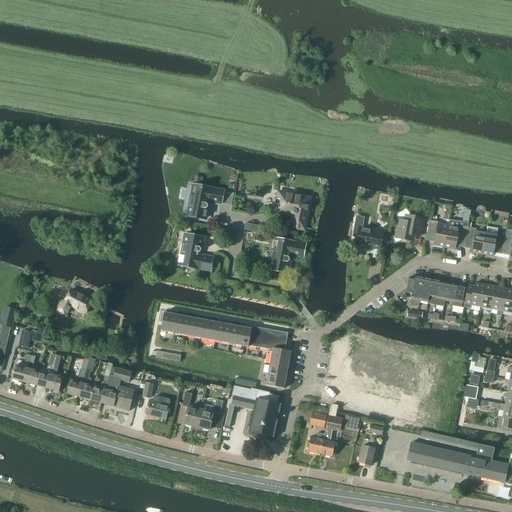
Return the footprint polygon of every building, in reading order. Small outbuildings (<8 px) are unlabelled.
[(194,186),(189,215),(206,219),(208,209),(208,208),(209,207),(209,206),(209,205),(208,205),(207,204),(207,203),(207,201),(221,203),(224,192),(212,189),(194,186)] [(304,229),(309,199),(280,194),(279,199),(277,199),(276,200),(275,204),(276,205),(278,206),(277,211),(294,215),(292,226),(304,229)] [(399,220),(396,238),(408,240),(415,235),(416,236),(421,236),(424,219),(412,216),(405,215),(404,221),(399,220)] [(368,230),(362,229),(364,218),(357,216),(354,232),(359,233),(356,245),(380,249),(383,233),(376,231),(377,230),(369,228),(368,230)] [(449,225),(445,247),(456,249),(456,246),(464,248),(469,223),(466,222),(465,227),(459,226),(460,221),(450,219),(449,225)] [(445,247),(449,225),(439,223),(439,222),(430,220),(426,240),(434,242),(433,245),(445,247)] [(469,223),(464,248),(472,249),(471,252),(483,254),(487,232),(476,230),(477,229),(471,228),(472,223),(469,223)] [(487,232),(483,254),(494,256),(494,253),(502,255),(506,234),(497,233),(498,229),(488,227),(487,232)] [(506,234),(502,255),(510,256),(509,259),(511,259),(511,235),(510,235),(510,231),(507,230),(506,234)] [(198,256),(198,253),(199,253),(200,252),(201,252),(201,251),(202,250),(202,249),(201,249),(201,248),(202,248),(204,238),(186,235),(181,265),(198,268),(210,270),(212,258),(198,256)] [(289,263),(289,262),(290,261),(290,260),(290,259),(290,258),(289,258),(289,257),(288,257),(288,254),(303,257),(305,245),(293,243),(276,240),(270,269),(288,272),(289,263)] [(409,277),(406,292),(412,293),(410,303),(412,305),(419,307),(420,301),(424,278),(415,277),(415,279),(409,277)] [(424,278),(420,301),(428,302),(429,298),(433,280),(424,278)] [(428,302),(428,304),(436,305),(437,299),(438,299),(441,281),(433,280),(429,298),(428,302)] [(436,305),(444,307),(445,301),(446,301),(449,283),(441,281),(438,299),(437,299),(436,305)] [(454,302),(457,284),(449,283),(446,301),(453,302),(454,302)] [(453,302),(453,306),(461,308),(462,304),(463,304),(466,286),(457,284),(454,302),(453,302)] [(481,308),(485,286),(474,284),(473,292),(467,291),(464,307),(471,308),(471,306),(481,308)] [(492,310),(496,288),(485,286),(481,308),(492,310)] [(496,288),(492,310),(498,311),(497,315),(502,316),(502,312),(507,290),(496,288)] [(86,314),(86,313),(93,300),(72,290),(67,300),(63,299),(58,309),(68,315),(72,306),(78,309),(79,311),(82,313),(84,313),(86,314)] [(511,313),(511,290),(507,290),(502,312),(511,313)] [(5,306),(1,325),(13,328),(17,309),(5,306)] [(177,334),(180,315),(164,312),(161,331),(177,334)] [(191,336),(194,318),(180,315),(177,334),(191,336)] [(202,338),(205,320),(194,318),(191,336),(202,338)] [(216,341),(219,323),(205,320),(202,338),(216,341)] [(229,343),(233,325),(219,323),(216,341),(229,343)] [(2,325),(0,334),(0,338),(8,340),(11,327),(2,325)] [(249,345),(252,329),(233,325),(229,343),(249,347),(249,345)] [(265,348),(268,330),(252,327),(252,329),(249,345),(265,348)] [(270,364),(288,368),(291,351),(285,350),(288,333),(268,330),(265,348),(273,350),(270,364)] [(436,350),(368,337),(364,356),(369,357),(365,378),(370,379),(369,383),(366,399),(415,408),(419,388),(428,390),(436,350)] [(153,351),(152,356),(156,357),(156,358),(180,363),(181,356),(157,351),(157,352),(153,351)] [(51,374),(56,355),(52,354),(47,373),(40,371),(36,385),(48,388),(51,374)] [(51,374),(48,388),(60,392),(63,378),(56,376),(57,371),(61,357),(56,355),(53,369),(51,374)] [(71,380),(67,394),(79,397),(83,383),(84,383),(86,376),(91,359),(85,357),(82,369),(80,375),(81,375),(80,376),(79,376),(78,381),(71,380)] [(83,383),(79,397),(90,400),(94,386),(90,385),(91,379),(89,379),(89,377),(91,371),(93,372),(96,360),(91,359),(86,376),(84,383),(83,383)] [(285,389),(288,368),(270,364),(266,385),(285,389)] [(12,379),(24,382),(28,368),(16,365),(12,379)] [(110,377),(113,367),(108,366),(104,383),(103,383),(102,388),(94,386),(90,400),(102,403),(110,377)] [(36,385),(40,371),(28,368),(24,382),(36,385)] [(114,407),(120,387),(121,380),(129,382),(132,372),(116,368),(114,377),(113,377),(110,377),(102,403),(114,407)] [(145,382),(143,397),(151,399),(154,384),(145,382)] [(234,396),(232,404),(235,405),(235,406),(248,409),(254,410),(249,432),(274,437),(282,404),(278,403),(280,396),(270,393),(270,392),(251,388),(251,389),(234,385),(232,395),(234,396)] [(120,387),(114,407),(130,411),(135,391),(120,387)] [(197,427),(201,409),(190,406),(193,394),(186,392),(183,406),(189,407),(185,424),(197,427)] [(171,401),(170,399),(156,395),(154,397),(153,400),(150,399),(146,415),(166,419),(171,401)] [(467,399),(465,408),(479,411),(480,406),(488,408),(489,402),(481,401),(474,399),(474,401),(467,399)] [(201,409),(197,427),(210,430),(214,413),(220,414),(223,401),(217,400),(215,407),(202,404),(201,409)] [(499,404),(498,410),(504,411),(503,418),(501,427),(511,429),(511,406),(505,405),(499,404)] [(325,428),(327,416),(312,412),(310,425),(325,428)] [(325,434),(321,454),(333,456),(336,442),(330,441),(333,430),(340,431),(342,419),(329,416),(325,434)] [(382,435),(383,428),(371,425),(369,432),(382,435)] [(321,454),(325,434),(317,433),(316,438),(311,437),(308,451),(321,454)] [(362,445),(358,463),(372,466),(374,455),(378,455),(380,447),(376,446),(377,441),(371,439),(370,447),(362,445)] [(411,442),(407,461),(510,484),(511,480),(511,454),(510,459),(509,465),(492,461),(495,448),(479,444),(478,449),(476,457),(412,442),(411,442)]
